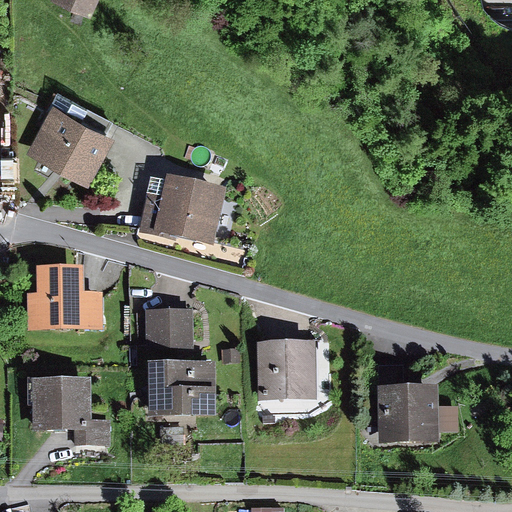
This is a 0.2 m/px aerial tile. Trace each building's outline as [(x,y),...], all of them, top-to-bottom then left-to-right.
[(97,0),(52,0),(91,16),(97,0)] [(123,137),(65,103),(38,150),(96,184),(123,137)] [(223,248),(237,192),(179,178),(174,199),(156,195),(147,230),(223,248)] [(93,267),(46,266),(46,293),(32,293),(31,328),(109,329),(110,292),(93,292),(93,267)] [(158,422),(224,423),(225,367),(199,367),(200,318),(149,317),(148,376),(159,376),(158,422)] [(325,350),(264,348),(263,404),(323,405),(325,350)] [(99,383),(39,381),(38,431),(76,432),(76,445),(111,446),(112,422),(98,422),(99,383)] [(443,395),(383,393),(382,450),(441,451),(442,437),(458,437),(459,411),(443,411),(443,395)]
